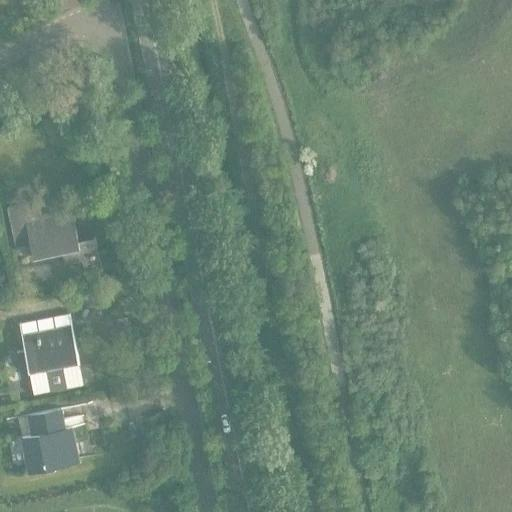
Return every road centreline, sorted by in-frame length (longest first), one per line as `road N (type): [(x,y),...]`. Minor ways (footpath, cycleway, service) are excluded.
road 1 (unknown): [(209,0),(317,511)]
road 2 (tertiary): [(248,511),(145,0)]
road 3 (residential): [(207,511),(118,55),(97,20)]
